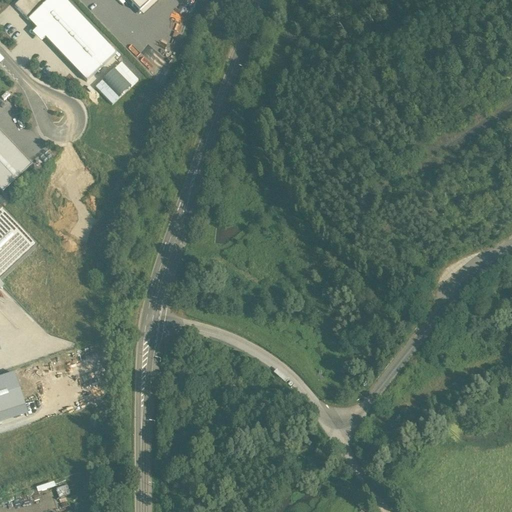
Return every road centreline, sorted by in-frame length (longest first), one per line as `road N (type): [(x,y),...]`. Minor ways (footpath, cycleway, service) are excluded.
road 1 (secondary): [(259,0),(148,318)]
road 2 (unclassified): [(334,432),(369,403),(476,267),(511,246)]
road 3 (unclassified): [(334,432),(267,361),(222,337),(148,318)]
road 4 (secondary): [(148,318),(141,511)]
road 5 (unclassified): [(44,100),(72,110),(68,138),(43,129),(39,101)]
